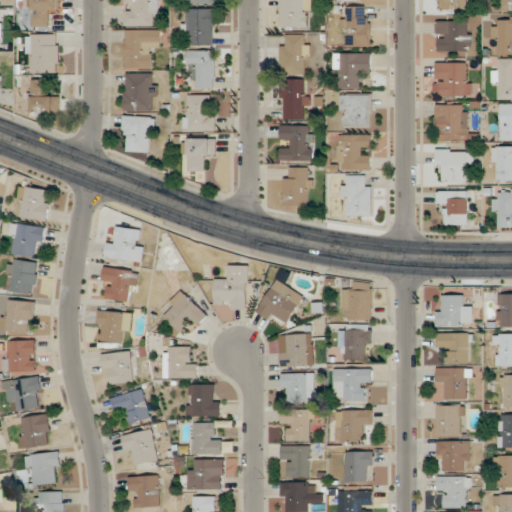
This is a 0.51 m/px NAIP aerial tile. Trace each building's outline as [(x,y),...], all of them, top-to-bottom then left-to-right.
[(23,27),(51,27),(51,12),(60,12),(59,0),(33,0),(33,5),(23,5),(23,27)] [(158,0),(125,0),(125,25),(159,25),(158,0)] [(281,0),(281,28),(311,28),(311,0),(281,0)] [(438,0),(439,9),(467,9),(467,0),(438,0)] [(511,0),(501,0),(502,10),(511,10),(511,0)] [(371,6),(345,6),(344,46),(371,47),(371,6)] [(216,8),(186,8),(186,45),(216,45),(216,8)] [(496,26),(496,55),(511,54),(511,16),(500,16),(500,26),(496,26)] [(470,21),(436,21),(436,53),(470,53),(470,21)] [(162,29),(125,29),(125,69),(152,69),(152,48),(162,48),(162,29)] [(61,73),(61,34),(28,34),(28,73),(61,73)] [(308,34),(281,34),(281,74),(308,74),(308,34)] [(217,50),(189,50),(189,71),(197,71),(197,89),(217,89),(217,50)] [(338,88),(362,88),(362,74),(372,74),(372,52),(337,53),(338,88)] [(511,99),(511,58),(499,58),(499,69),(494,69),(494,87),(500,87),(500,99),(511,99)] [(436,62),(435,98),(470,98),(470,62),(436,62)] [(125,111),(154,111),(154,73),(125,73),(125,111)] [(307,78),(283,78),(283,119),(307,119),(307,78)] [(61,112),(61,92),(50,92),(50,80),(33,80),(33,112),(61,112)] [(217,130),(217,113),(209,113),(209,94),(185,94),(185,130),(217,130)] [(373,94),(341,94),(341,126),(373,126),(373,94)] [(511,103),(502,104),(502,139),(511,139),(511,103)] [(436,104),(436,141),(469,141),(469,104),(436,104)] [(154,151),(154,115),(124,115),(124,151),(154,151)] [(314,125),(281,125),(281,140),(291,140),(291,148),(281,148),(281,160),(314,160),(314,125)] [(339,134),(339,171),(373,171),(373,153),(363,153),(363,146),(373,146),(373,134),(339,134)] [(184,158),(189,158),(189,171),(208,171),(208,160),(217,160),(217,138),(184,138),(184,158)] [(511,145),(494,146),(494,181),(511,180),(511,145)] [(437,169),(445,169),(445,183),(465,183),(465,169),(475,169),(475,149),(437,149),(437,169)] [(285,205),(313,205),(313,168),(285,167),(285,205)] [(373,216),(372,175),(344,176),(344,216),(373,216)] [(18,215),(48,220),(53,191),(23,186),(18,215)] [(502,226),(511,226),(511,188),(503,188),(503,197),(494,197),(494,217),(502,217),(502,226)] [(469,190),(440,190),(440,212),(448,212),(448,224),(469,224),(469,190)] [(42,257),(47,227),(15,222),(11,253),(42,257)] [(109,256),(141,262),(148,232),(116,225),(109,256)] [(8,290),(36,294),(40,262),(12,258),(8,290)] [(250,308),(250,265),(228,265),(228,276),(216,276),(216,308),(250,308)] [(140,272),(107,266),(102,297),(129,301),(132,287),(137,288),(140,272)] [(305,294),(276,279),(259,312),(287,327),(305,294)] [(374,282),(354,282),(354,290),(344,290),(344,319),(374,319),(374,282)] [(190,324),(193,329),(208,317),(186,289),(169,302),(174,309),(167,315),(180,332),(190,324)] [(511,327),(511,293),(498,294),(498,327),(511,327)] [(473,326),(473,304),(463,304),(463,295),(438,295),(438,326),(473,326)] [(5,300),(4,331),(34,332),(35,301),(5,300)] [(124,342),(124,331),(132,331),(132,312),(99,311),(99,326),(104,326),(103,342),(124,342)] [(371,358),(371,326),(341,326),(341,358),(371,358)] [(473,332),(439,333),(439,348),(447,348),(448,363),(473,363),(473,332)] [(497,366),(511,366),(511,333),(497,333),(497,366)] [(281,334),(281,366),(314,366),(314,334),(281,334)] [(38,340),(7,340),(6,374),(38,374),(38,340)] [(166,377),(197,377),(197,347),(166,347),(166,377)] [(105,374),(111,374),(112,384),(135,381),(132,351),(103,354),(105,374)] [(365,400),(365,383),(374,383),(374,368),(335,368),(335,400),(365,400)] [(472,399),(472,368),(438,368),(438,381),(447,381),(447,399),(472,399)] [(282,373),(282,393),(291,393),(291,402),(315,402),(315,373),(282,373)] [(18,400),(20,411),(45,407),(40,376),(5,382),(8,402),(18,400)] [(223,416),(223,394),(217,394),(217,384),(190,384),(190,416),(223,416)] [(152,418),(145,390),(113,397),(117,414),(127,412),(130,423),(152,418)] [(437,436),(465,436),(465,404),(437,404),(437,436)] [(291,424),(291,440),(313,440),(313,409),(283,409),(283,424),(291,424)] [(338,409),(338,431),(344,431),(344,441),(364,441),(364,430),(373,430),(373,409),(338,409)] [(25,448),(54,443),(49,413),(19,418),(25,448)] [(500,447),(511,447),(511,414),(500,414),(500,447)] [(215,422),(195,422),(195,454),(224,454),(224,434),(215,434),(215,422)] [(152,428),(123,436),(126,449),(132,447),(136,465),(160,459),(152,428)] [(472,441),(437,441),(437,461),(447,461),(447,472),(472,472),(472,441)] [(311,445),(283,446),(283,459),(293,458),(293,461),(289,461),(289,476),(312,475),(311,445)] [(374,451),(346,451),(346,481),(374,481),(374,451)] [(28,454),(30,484),(63,483),(61,452),(28,454)] [(511,455),(497,455),(497,486),(511,486),(511,455)] [(226,458),(196,459),(197,489),(224,488),(223,475),(227,475),(226,458)] [(160,475),(130,477),(131,491),(139,490),(140,498),(136,498),(137,508),(162,506),(160,475)] [(471,476),(438,476),(438,496),(447,496),(447,507),(471,507),(471,476)] [(310,511),(309,482),(282,483),(282,496),(287,496),(288,511),(310,511)] [(64,511),(65,491),(36,491),(35,511),(64,511)] [(340,491),(339,511),(374,511),(374,491),(340,491)] [(495,511),(511,511),(511,494),(496,494),(495,511)] [(218,496),(194,496),(194,511),(212,511),(218,511),(218,496)]
